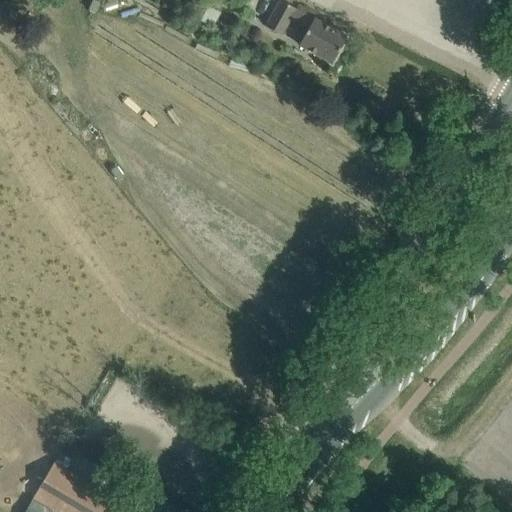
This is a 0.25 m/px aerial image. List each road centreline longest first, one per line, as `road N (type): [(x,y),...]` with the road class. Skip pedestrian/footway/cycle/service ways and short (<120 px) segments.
road 1 (secondary): [(511,89),(366,341),(335,424)]
road 2 (secondary): [(335,424),(472,283),(511,219)]
